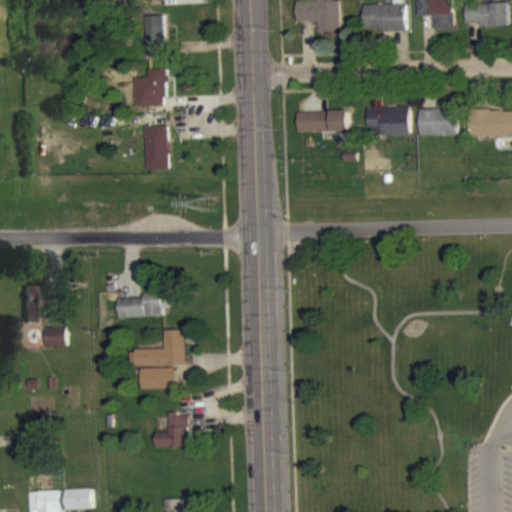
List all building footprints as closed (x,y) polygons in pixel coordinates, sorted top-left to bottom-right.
[(146,0),(146,9),(163,9),(163,0),(146,0)] [(342,41),(342,10),(333,10),(332,0),(318,0),(319,10),(298,11),(299,32),(320,32),(320,41),(342,41)] [(456,4),(419,5),(420,26),(434,26),(435,39),(457,38),(456,4)] [(511,12),(492,13),(492,14),(467,14),(467,35),(511,35),(511,12)] [(366,39),(380,38),(380,41),(409,41),(409,14),(365,15),(366,39)] [(148,66),(165,65),(164,23),(147,24),(148,66)] [(137,117),(169,116),(168,79),(149,79),(149,87),(136,88),(137,117)] [(411,117),(368,118),(369,137),(382,136),(382,145),(411,144),(411,117)] [(422,146),(459,145),(459,118),(422,119),(422,146)] [(472,146),(511,145),(511,119),(471,121),(472,146)] [(351,140),(350,120),(299,122),(300,142),(351,140)] [(170,136),(147,136),(148,179),(170,179),(170,136)] [(46,296),(24,295),(22,332),(44,333),(46,296)] [(170,318),(170,302),(145,303),(145,306),(119,307),(120,327),(164,326),(164,318),(170,318)] [(68,336),(46,337),(47,357),(68,356),(68,336)] [(165,340),(166,358),(136,359),(136,377),(187,376),(187,340),(165,340)] [(142,378),(143,399),(176,399),(176,377),(142,378)] [(158,457),(191,456),(190,438),(193,438),(193,425),(179,425),(179,422),(170,422),(171,441),(157,442),(158,457)] [(66,499),(66,511),(93,511),(93,498),(66,499)] [(31,501),(31,511),(61,511),(62,501),(31,501)]
